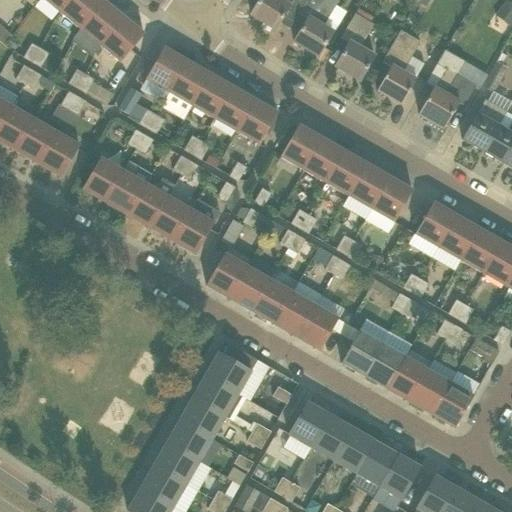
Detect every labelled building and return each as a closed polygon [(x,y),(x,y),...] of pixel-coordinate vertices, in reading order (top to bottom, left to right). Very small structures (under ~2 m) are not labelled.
[(71,0),(42,0),(60,14),(71,0)] [(103,2),(100,0),(71,0),(60,14),(80,30),(103,2)] [(260,0),(250,16),(274,31),(279,23),(289,30),(298,15),(307,0),(260,0)] [(337,2),(334,0),(307,0),(298,15),(308,20),(293,43),(318,57),(333,33),(323,26),(337,2)] [(101,47),(123,19),(103,2),(80,30),(101,47)] [(510,25),(511,22),(511,6),(506,2),(497,14),(510,25)] [(339,40),(348,45),(335,67),(359,81),(374,57),(361,50),(369,36),(367,35),(373,25),(370,23),(372,19),(357,9),(339,40)] [(144,35),(123,19),(101,47),(105,51),(121,63),(144,35)] [(0,44),(5,47),(12,36),(0,25),(0,44)] [(381,63),(390,68),(377,91),(401,105),(415,80),(402,73),(410,60),(419,43),(399,31),(381,63)] [(23,59),(32,64),(41,50),(32,44),(23,59)] [(168,93),(186,62),(164,49),(145,80),(168,93)] [(49,55),(41,50),(32,64),(41,69),(49,55)] [(425,84),(433,89),(419,115),(443,129),(459,102),(447,94),(457,76),(456,76),(463,62),(443,51),(425,84)] [(501,53),(496,63),(495,63),(481,87),(492,94),(506,69),(502,67),(507,57),(501,53)] [(191,106),(209,75),(186,62),(168,93),(191,106)] [(14,81),(23,86),(31,72),(22,66),(14,81)] [(77,90),(84,76),(75,71),(67,84),(77,90)] [(54,84),(31,72),(23,86),(32,91),(35,84),(49,92),(54,84)] [(209,75),(191,106),(214,119),(232,88),(209,75)] [(77,90),(87,95),(94,82),(84,76),(77,90)] [(93,84),(87,95),(107,106),(113,95),(93,84)] [(0,98),(10,104),(14,96),(0,87),(0,98)] [(236,132),(254,101),(232,88),(214,119),(236,132)] [(140,96),(129,89),(128,89),(116,110),(128,117),(140,96)] [(76,97),(67,92),(59,106),(68,111),(76,97)] [(85,102),(76,97),(68,111),(77,116),(85,102)] [(0,126),(11,107),(0,100),(0,126)] [(259,146),(277,114),(254,101),(236,132),(259,146)] [(483,152),(498,127),(497,126),(505,113),(484,101),(462,140),(483,152)] [(0,126),(0,143),(15,152),(34,121),(11,107),(0,126)] [(138,125),(147,130),(156,116),(147,110),(138,125)] [(164,120),(156,116),(147,130),(155,135),(164,120)] [(483,152),(504,164),(511,149),(511,119),(505,131),(498,127),(483,152)] [(15,152),(38,165),(57,134),(34,121),(15,152)] [(303,171),(321,139),(298,126),(280,158),(303,171)] [(143,136),(134,130),(126,145),(135,150),(143,136)] [(79,147),(62,137),(57,134),(38,165),(61,178),(79,147)] [(143,136),(135,150),(144,155),(152,141),(143,136)] [(183,151),(191,156),(200,142),(191,137),(183,151)] [(321,139),(303,171),(325,184),(344,152),(321,139)] [(208,147),(200,142),(191,156),(200,161),(208,147)] [(348,197),(366,165),(344,152),(325,184),(348,197)] [(180,176),(188,162),(179,157),(171,171),(180,176)] [(122,172),(100,159),(82,190),(104,203),(122,172)] [(145,185),(133,178),(138,168),(128,161),(122,172),(104,203),(127,217),(145,185)] [(197,167),(188,162),(180,176),(189,181),(197,167)] [(228,177),(237,182),(245,168),(236,163),(228,177)] [(371,210),(389,178),(366,165),(348,197),(371,210)] [(412,191),(389,178),(371,210),(394,223),(412,191)] [(127,217),(150,230),(168,198),(167,198),(174,186),(161,179),(155,190),(145,185),(127,217)] [(226,203),(234,188),(225,183),(217,197),(226,203)] [(261,189),(253,204),(262,209),(270,194),(261,189)] [(150,230),(173,243),(191,211),(190,211),(168,198),(150,230)] [(197,200),(190,211),(191,211),(173,243),(195,256),(214,224),(213,224),(220,213),(197,200)] [(414,235),(432,245),(437,248),(455,217),(433,203),(414,235)] [(250,229),(258,214),(249,209),(241,223),(250,229)] [(290,225),(298,230),(306,216),(298,210),(290,225)] [(306,216),(298,230),(307,235),(315,221),(306,216)] [(478,230),(455,217),(437,248),(460,261),(478,230)] [(278,244),(288,250),(296,236),(286,230),(278,244)] [(483,274),(501,243),(478,230),(460,261),(483,274)] [(293,259),(304,241),(296,236),(288,250),(285,254),(293,259)] [(335,250),(343,256),(352,241),(343,236),(335,250)] [(352,241),(343,256),(352,261),(360,246),(352,241)] [(511,275),(511,249),(501,243),(483,274),(505,287),(511,275)] [(228,299),(247,268),(224,255),(206,286),(228,299)] [(323,271),(332,276),(340,261),(331,256),(323,271)] [(349,266),(340,261),(332,276),(341,281),(349,266)] [(228,299),(251,312),(269,281),(247,268),(228,299)] [(401,289),(410,294),(418,280),(409,275),(401,289)] [(427,285),(418,280),(410,294),(419,299),(427,285)] [(274,325),(292,294),(269,281),(251,312),(274,325)] [(274,325),(297,339),(315,307),(292,294),(274,325)] [(399,294),(399,295),(391,309),(400,314),(408,299),(399,294)] [(417,305),(408,299),(400,314),(409,319),(417,305)] [(446,315),(455,320),(463,306),(455,301),(446,315)] [(472,311),(463,306),(455,320),(464,325),(472,311)] [(338,320),(315,307),(297,339),(320,352),(338,320)] [(444,340),(452,326),(443,321),(435,335),(444,340)] [(461,331),(452,326),(444,340),(453,345),(461,331)] [(501,327),(493,341),(502,346),(510,332),(501,327)] [(381,345),(359,332),(341,364),(363,377),(381,345)] [(222,356),(218,354),(205,376),(237,395),(250,372),(249,371),(255,360),(228,345),(222,356)] [(363,377),(386,390),(404,358),(381,345),(363,377)] [(490,366),(499,352),(490,347),(482,361),(490,366)] [(427,371),(404,358),(386,390),(409,403),(427,371)] [(409,403),(432,416),(450,384),(427,371),(409,403)] [(205,376),(192,399),(224,417),(237,395),(205,376)] [(472,397),(450,384),(432,416),(454,429),(472,397)] [(273,397),(286,405),(291,396),(278,388),(273,397)] [(179,422),(211,440),(224,417),(192,399),(179,422)] [(329,416),(306,403),(287,436),(310,449),(329,416)] [(351,429),(329,416),(310,449),(332,462),(351,429)] [(166,444),(198,463),(211,440),(179,422),(166,444)] [(256,424),(251,433),(265,441),(270,433),(256,424)] [(374,442),(351,429),(332,462),(355,475),(374,442)] [(246,442),(260,450),(265,441),(251,433),(246,442)] [(397,456),(374,442),(355,475),(378,488),(397,456)] [(166,444),(153,467),(185,485),(198,463),(166,444)] [(232,465),(247,473),(252,464),(238,455),(232,465)] [(420,469),(397,456),(378,488),(401,501),(420,469)] [(140,489),(172,508),(185,485),(153,467),(140,489)] [(231,467),(226,479),(238,484),(243,472),(231,467)] [(443,511),(457,490),(434,477),(415,509),(419,511),(443,511)] [(291,484),(282,479),(274,493),(282,498),(291,484)] [(292,484),(291,484),(282,498),(291,503),(303,483),(295,479),(292,484)] [(258,511),(261,511),(269,499),(245,485),(233,507),(241,511),(248,511),(251,508),(258,511)] [(169,511),(172,508),(140,489),(127,511),(169,511)] [(474,511),(479,503),(457,490),(443,511),(474,511)] [(217,492),(211,501),(226,509),(231,500),(217,492)] [(272,511),(278,504),(269,499),(261,511),(272,511)] [(224,511),(226,509),(211,501),(206,509),(210,511),(224,511)] [(494,511),(479,503),(474,511),(494,511)]
